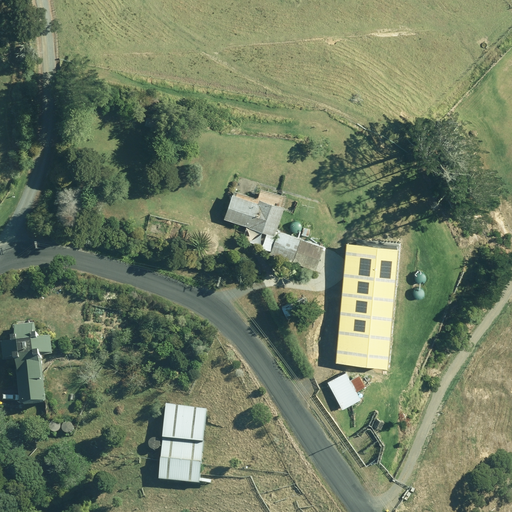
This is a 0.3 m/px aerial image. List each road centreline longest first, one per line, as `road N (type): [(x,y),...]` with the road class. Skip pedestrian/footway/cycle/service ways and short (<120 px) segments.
road 1 (residential): [(10,260),(93,264),(158,281),(222,315),(368,511)]
road 2 (residential): [(10,260),(47,143),(41,0)]
